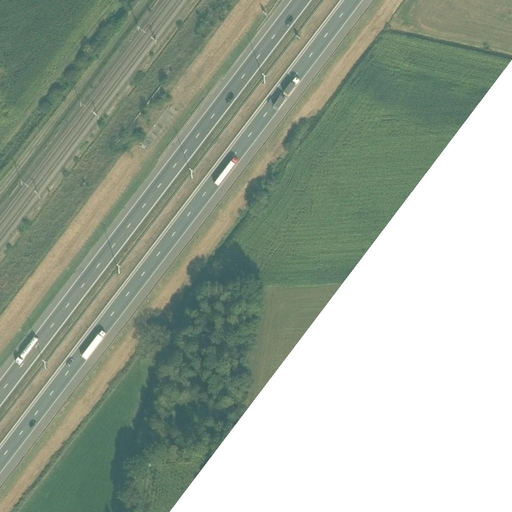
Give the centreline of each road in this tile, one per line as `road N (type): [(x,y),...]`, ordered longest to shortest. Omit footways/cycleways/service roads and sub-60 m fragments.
road 1 (motorway): [(0,466),(356,0)]
road 2 (motorway): [(304,0),(0,396)]
